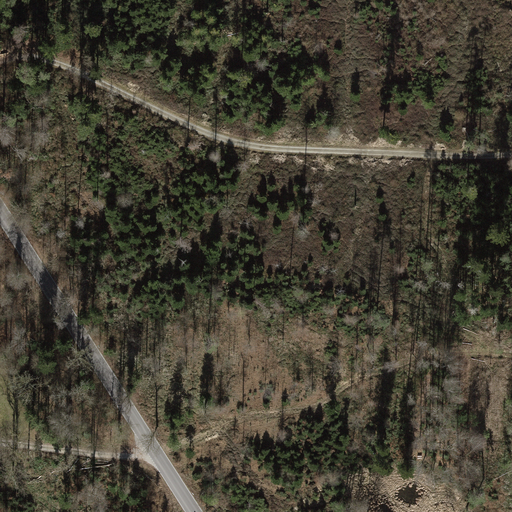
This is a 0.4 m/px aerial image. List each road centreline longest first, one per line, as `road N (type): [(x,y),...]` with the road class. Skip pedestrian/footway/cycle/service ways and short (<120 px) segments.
road 1 (track): [(0,59),(37,56),(81,68),(191,127),(235,141),(511,155)]
road 2 (tertiary): [(0,209),(194,511)]
road 3 (track): [(0,444),(156,454)]
